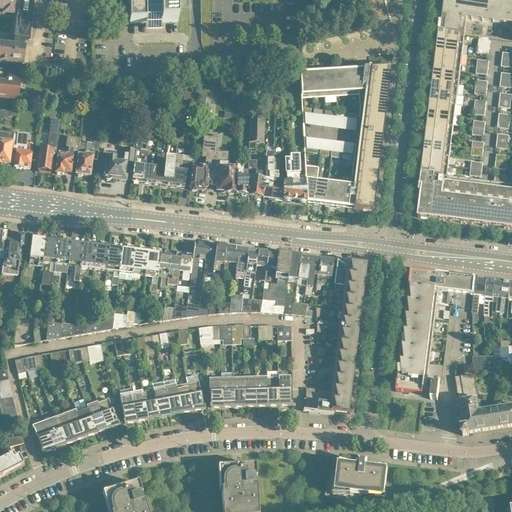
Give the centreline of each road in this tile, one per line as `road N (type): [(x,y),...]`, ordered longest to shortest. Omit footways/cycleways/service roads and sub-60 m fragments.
road 1 (tertiary): [(391,252),(0,205)]
road 2 (residential): [(0,507),(89,462),(196,436),(302,431),(371,439)]
road 3 (residential): [(391,252),(422,0)]
road 4 (residential): [(371,439),(391,252)]
road 5 (residential): [(371,439),(459,452),(511,449)]
road 6 (unknown): [(511,42),(498,55),(490,158)]
road 7 (tertiary): [(511,266),(391,252)]
